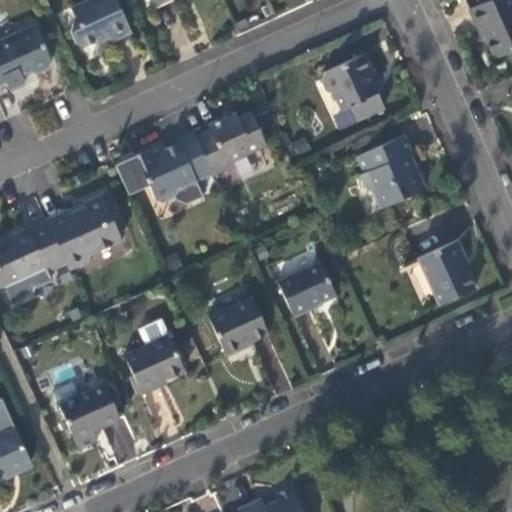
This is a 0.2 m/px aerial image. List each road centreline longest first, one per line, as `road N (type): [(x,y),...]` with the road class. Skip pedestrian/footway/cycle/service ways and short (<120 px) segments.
road 1 (residential): [(66,511),(299,400),(511,312)]
road 2 (residential): [(361,0),(0,174)]
road 3 (residential): [(420,0),(511,209)]
